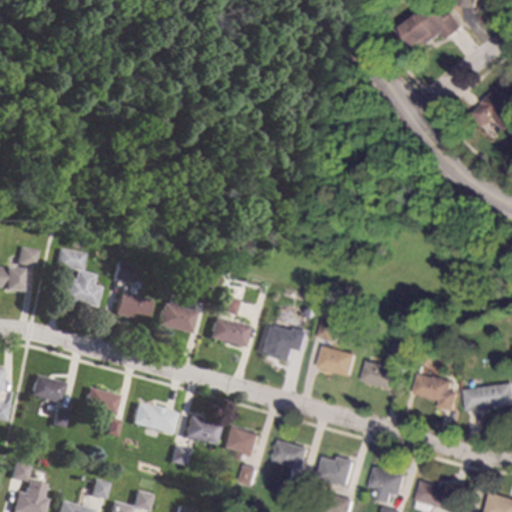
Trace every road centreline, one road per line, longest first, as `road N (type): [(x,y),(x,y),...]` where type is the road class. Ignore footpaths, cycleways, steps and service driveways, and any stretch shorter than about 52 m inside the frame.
road 1 (residential): [(511,460),(0,331)]
road 2 (residential): [(511,208),(440,158),(408,115)]
road 3 (residential): [(336,0),(408,115)]
road 4 (residential): [(511,42),(408,115)]
